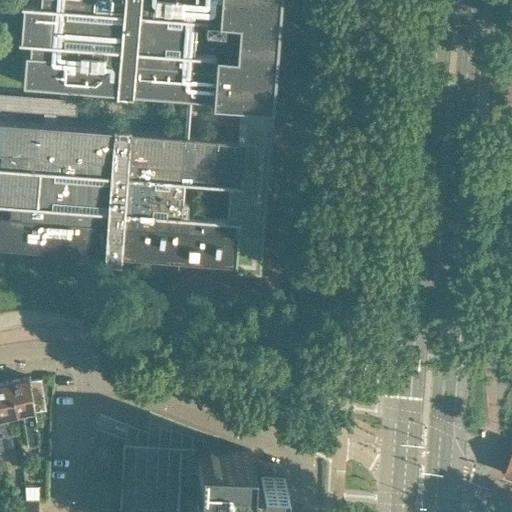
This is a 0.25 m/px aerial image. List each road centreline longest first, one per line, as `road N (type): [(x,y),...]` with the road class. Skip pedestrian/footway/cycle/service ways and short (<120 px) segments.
road 1 (secondary): [(439,0),(404,482)]
road 2 (secondary): [(439,462),(474,0)]
road 3 (unclassified): [(89,357),(342,447),(404,482)]
road 4 (residential): [(89,357),(76,511)]
